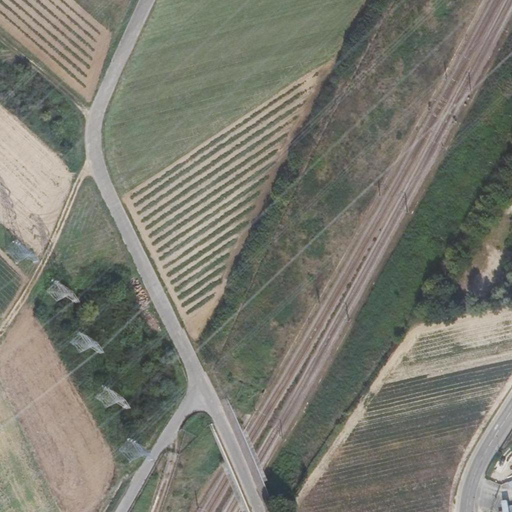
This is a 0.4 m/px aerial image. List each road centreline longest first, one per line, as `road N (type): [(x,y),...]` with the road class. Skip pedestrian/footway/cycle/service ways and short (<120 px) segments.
road 1 (unclassified): [(147,0),(101,102),(93,148),(103,185),(200,385)]
road 2 (track): [(93,148),(50,251),(0,321)]
road 3 (unclassified): [(200,385),(119,511)]
road 4 (unclassified): [(200,385),(257,511)]
